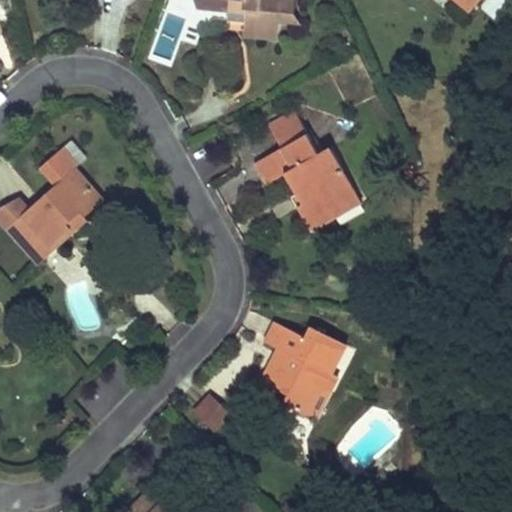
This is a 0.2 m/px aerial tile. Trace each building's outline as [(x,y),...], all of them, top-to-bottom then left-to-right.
[(199,0),(201,9),(207,9),(208,0),(199,0)] [(282,13),(295,14),(296,0),(208,0),(207,9),(228,12),(227,20),(247,22),(246,32),(279,35),(281,24),(282,13)] [(463,0),(475,10),(482,0),(463,0)] [(295,14),(282,13),(281,24),(301,25),(295,14)] [(323,156),(297,112),(272,126),(285,148),(258,163),(270,184),(288,175),(298,194),(309,188),(314,199),(304,205),(300,207),(312,230),(337,217),(333,208),(358,195),(334,150),(323,156)] [(101,196),(76,169),(10,229),(27,248),(43,235),(54,246),(73,229),(69,224),(101,196)] [(309,188),(298,194),(304,205),(314,199),(309,188)] [(358,195),(333,208),(337,217),(362,203),(358,195)] [(43,235),(27,248),(41,264),(91,221),(87,217),(105,201),(101,196),(69,224),(73,229),(54,246),(43,235)] [(291,394),(286,403),(309,415),(324,387),(331,391),(338,377),(333,375),(349,345),(314,327),(308,339),(277,324),(268,341),(280,347),(286,350),(279,364),(273,361),(263,380),(291,394)] [(280,347),(273,361),(279,364),(286,350),(280,347)] [(324,387),(309,415),(317,419),(331,391),(324,387)] [(215,403),(205,414),(226,435),(236,424),(215,403)] [(152,493),(143,501),(154,511),(156,511),(164,504),(152,493)] [(206,511),(204,509),(200,511),(171,511),(164,504),(156,511),(154,511),(143,501),(133,511),(206,511)]
